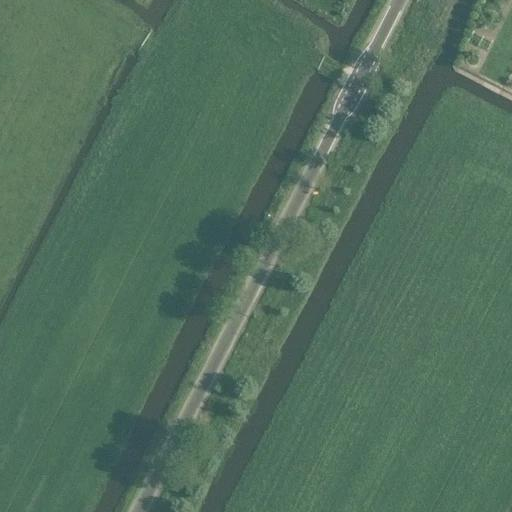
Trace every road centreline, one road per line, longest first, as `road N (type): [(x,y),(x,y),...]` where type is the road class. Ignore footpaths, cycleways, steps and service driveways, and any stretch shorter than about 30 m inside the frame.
road 1 (tertiary): [(152,511),(415,0)]
road 2 (track): [(368,91),(280,47),(238,43),(194,58),(167,56),(63,0)]
